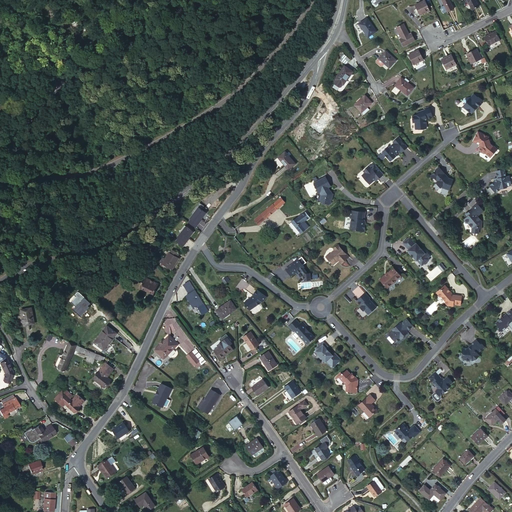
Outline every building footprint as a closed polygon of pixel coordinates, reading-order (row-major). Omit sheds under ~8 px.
[(425,0),(415,5),(419,15),(430,10),(425,0)] [(449,0),(441,0),(447,11),(453,8),(449,0)] [(467,0),(472,9),(479,6),(475,0),(467,0)] [(367,18),(359,23),(364,29),(363,30),(368,37),(376,31),(367,18)] [(403,23),(396,27),(402,38),(399,39),(403,46),(415,40),(411,33),(409,34),(403,23)] [(495,31),(484,37),(488,45),(500,39),(495,31)] [(418,49),(408,55),(413,64),(424,59),(418,49)] [(476,49),(466,54),(471,63),(481,58),(476,49)] [(386,51),(378,58),(384,63),(389,68),(396,60),(386,51)] [(343,54),(340,59),(346,64),(350,59),(343,54)] [(451,54),(441,59),(446,69),(456,64),(451,54)] [(344,66),(335,78),(336,79),(342,84),(343,84),(347,78),(348,78),(353,71),(344,66)] [(401,77),(395,84),(401,88),(400,89),(408,95),(414,87),(408,83),(409,81),(405,78),(404,80),(401,77)] [(478,107),(484,100),(479,96),(478,96),(474,93),(471,96),(467,96),(467,101),(463,106),(467,109),(468,108),(472,112),(474,109),(474,108),(475,107),(476,108),(477,106),(478,107)] [(365,95),(354,105),(361,112),(364,114),(369,109),(367,107),(372,102),(365,95)] [(426,101),(424,98),(409,104),(411,107),(426,101)] [(428,118),(434,116),(430,107),(418,112),(416,114),(411,116),(412,122),(414,122),(415,129),(424,128),(425,126),(427,120),(428,120),(428,118)] [(316,123),(314,121),(310,126),(320,134),(332,119),(324,112),(317,120),(316,123)] [(487,136),(476,132),(472,142),(481,146),(479,149),(480,152),(484,152),(485,152),(489,157),(494,152),(491,150),(494,146),(490,143),(487,136)] [(405,149),(396,139),(390,144),(391,145),(386,149),(386,148),(385,149),(384,149),(381,152),(381,153),(380,153),(388,163),(389,162),(392,159),(393,158),(393,157),(394,156),(396,153),(397,152),(399,154),(405,149)] [(285,151),(278,157),(288,169),(295,163),(285,151)] [(368,166),(364,170),(365,172),(361,175),(369,184),(376,178),(377,179),(382,174),(374,166),(371,169),(368,166)] [(445,174),(439,167),(430,175),(439,186),(441,186),(441,187),(449,189),(452,178),(448,177),(447,176),(446,177),(444,175),(445,174)] [(504,169),(496,171),(497,177),(494,178),(495,181),(490,185),(490,186),(487,190),(492,195),(495,192),(496,192),(500,188),(506,187),(505,185),(510,184),(510,183),(511,183),(511,175),(509,176),(509,175),(506,176),(504,169)] [(325,175),(315,182),(315,184),(319,191),(321,191),(323,193),(321,198),(322,200),(330,203),(332,202),(335,192),(332,191),(331,189),(329,186),(332,185),(325,175)] [(280,197),(254,219),(258,224),(285,202),(280,197)] [(191,214),(192,214),(197,207),(205,213),(207,209),(199,203),(191,214)] [(483,211),(477,203),(471,208),(471,209),(465,214),(467,216),(464,219),(464,220),(466,223),(468,223),(472,228),(471,233),(479,233),(479,228),(481,228),(482,221),(477,216),(483,211)] [(190,219),(187,222),(196,228),(201,221),(200,221),(206,213),(205,213),(197,207),(192,214),(189,218),(190,219)] [(351,219),(350,230),(364,232),(366,224),(364,224),(366,213),(351,211),(350,218),(351,219)] [(295,227),(293,229),(297,235),(308,227),(304,221),(309,217),(304,212),(291,222),(295,227)] [(177,238),(175,241),(182,247),(187,240),(187,239),(188,238),(192,232),(185,226),(177,237),(177,238)] [(414,258),(415,257),(422,265),(424,263),(425,264),(427,262),(426,261),(429,259),(428,257),(430,256),(426,251),(425,253),(416,243),(415,243),(409,237),(402,243),(408,249),(407,250),(414,258)] [(348,257),(337,244),(333,248),(334,250),(326,257),(333,265),(338,260),(341,263),(348,257)] [(162,264),(165,266),(168,268),(171,270),(179,258),(176,257),(178,253),(172,249),(170,253),(169,252),(165,259),(162,257),(159,262),(162,263),(162,264)] [(292,263),(285,269),(290,276),(296,272),(297,274),(301,271),(303,274),(303,276),(301,278),(303,279),(304,281),(310,280),(309,273),(307,274),(303,269),(304,268),(298,259),(295,262),(294,263),(293,264),(292,263)] [(441,264),(438,266),(443,272),(446,269),(441,264)] [(386,287),(400,276),(393,268),(385,275),(384,274),(379,279),(386,287)] [(146,278),(141,288),(153,294),(158,284),(146,278)] [(197,306),(202,315),(208,311),(189,281),(183,284),(189,293),(186,295),(194,308),(197,306)] [(454,294),(446,285),(443,288),(442,287),(437,291),(441,296),(443,296),(446,299),(446,301),(448,304),(450,303),(451,304),(453,305),(454,302),(461,303),(462,295),(454,294)] [(250,297),(244,302),(249,310),(261,301),(262,302),(266,296),(256,289),(252,295),(254,296),(252,297),(250,297)] [(367,314),(376,307),(372,303),(371,303),(370,302),(370,301),(368,299),(369,298),(364,293),(355,301),(360,306),(360,307),(362,310),(364,310),(367,314)] [(230,300),(219,307),(216,310),(222,319),(236,309),(230,300)] [(95,302),(88,308),(97,317),(100,315),(107,323),(111,319),(95,302)] [(31,308),(21,310),(24,325),(34,323),(31,308)] [(511,310),(511,309),(501,318),(498,321),(496,324),(498,326),(497,327),(500,330),(501,331),(503,330),(508,326),(510,326),(511,324),(511,323),(511,310)] [(412,326),(406,319),(400,324),(399,323),(392,330),(393,331),(388,335),(394,342),(399,338),(400,339),(404,336),(403,334),(407,332),(406,331),(412,326)] [(296,320),(289,327),(294,332),(294,331),(306,345),(314,337),(310,333),(309,333),(307,330),(309,329),(304,323),(301,325),(296,320)] [(94,342),(94,343),(98,345),(96,348),(101,351),(102,349),(103,350),(116,333),(107,325),(94,342)] [(248,333),(245,336),(242,337),(251,350),(259,344),(250,332),(248,333)] [(79,336),(76,340),(87,348),(90,344),(79,336)] [(163,341),(160,344),(154,349),(163,358),(177,344),(168,336),(163,341)] [(226,340),(213,350),(220,359),(233,349),(226,340)] [(463,360),(472,361),(473,360),(474,360),(477,358),(477,357),(478,356),(476,354),(484,348),(481,345),(479,344),(475,340),(469,346),(470,347),(468,349),(467,349),(461,349),(461,353),(462,354),(462,359),(463,360)] [(75,345),(68,342),(65,349),(72,352),(75,345)] [(330,363),(335,358),(325,348),(327,346),(323,342),(315,348),(317,350),(316,351),(319,355),(319,356),(321,359),(322,359),(325,362),(328,360),(330,363)] [(97,354),(80,347),(78,351),(95,358),(97,354)] [(72,352),(65,349),(60,361),(67,364),(72,352)] [(192,351),(186,356),(194,365),(194,364),(199,361),(199,360),(192,351)] [(268,351),(260,356),(264,362),(263,363),(268,370),(277,365),(268,351)] [(6,360),(0,362),(0,363),(5,374),(3,380),(10,382),(13,373),(6,360)] [(67,364),(60,361),(57,368),(65,371),(67,364)] [(104,380),(106,378),(113,369),(105,363),(96,374),(93,378),(104,388),(108,383),(104,380)] [(343,373),(341,373),(338,376),(336,378),(335,378),(335,379),(338,376),(346,385),(346,391),(357,392),(357,382),(355,382),(355,380),(354,378),(354,377),(351,373),(350,374),(346,370),(343,373)] [(447,387),(452,383),(448,379),(445,382),(443,381),(443,380),(442,379),(441,379),(435,372),(428,378),(437,389),(435,390),(435,392),(436,392),(439,396),(440,396),(449,388),(447,387)] [(252,387),(251,387),(257,395),(268,387),(263,379),(258,382),(252,387)] [(292,381),(284,387),(287,390),(284,392),(289,400),(300,392),(292,381)] [(161,383),(157,390),(155,394),(152,401),(153,402),(162,383),(161,383)] [(171,388),(162,383),(153,402),(161,406),(163,406),(171,388)] [(210,389),(198,408),(207,414),(219,395),(210,389)] [(62,391),(55,398),(62,406),(65,404),(74,413),(79,407),(78,406),(84,400),(77,394),(72,400),(62,391)] [(507,391),(499,397),(506,404),(511,397),(511,396),(511,395),(511,392),(510,391),(508,392),(507,391)] [(439,396),(436,392),(432,395),(432,397),(436,401),(437,401),(440,399),(440,396),(439,396)] [(2,403),(14,397),(13,394),(0,400),(1,401),(2,403)] [(370,394),(358,405),(369,417),(377,410),(370,404),(375,400),(370,394)] [(2,404),(2,405),(3,407),(0,408),(0,411),(3,418),(6,417),(5,414),(19,406),(15,397),(14,397),(2,403),(2,404)] [(297,406),(288,412),(297,423),(306,417),(297,406)] [(495,410),(485,419),(491,425),(497,420),(502,425),(506,420),(495,410)] [(235,431),(243,425),(237,416),(229,422),(235,431)] [(319,418),(310,424),(318,436),(327,431),(319,418)] [(123,422),(111,430),(118,439),(129,431),(123,422)] [(402,423),(394,431),(401,439),(403,437),(407,440),(412,435),(413,437),(420,431),(414,425),(408,430),(406,428),(407,427),(404,424),(403,425),(402,423)] [(40,424),(31,430),(35,436),(36,435),(38,434),(43,442),(47,439),(56,433),(50,424),(45,427),(46,429),(44,430),(40,424)] [(197,427),(189,438),(194,442),(202,431),(197,427)] [(481,428),(471,436),(478,444),(488,436),(481,428)] [(68,442),(74,438),(71,433),(64,437),(68,442)] [(320,439),(323,444),(325,442),(328,446),(329,446),(329,445),(330,445),(330,444),(330,443),(330,442),(330,441),(330,440),(327,435),(320,439)] [(257,438),(245,446),(253,457),(255,457),(263,451),(264,449),(257,438)] [(319,452),(317,452),(322,459),(330,454),(325,449),(328,447),(328,446),(325,442),(323,444),(316,448),(319,452)] [(203,447),(191,454),(196,464),(208,456),(203,447)] [(468,450),(459,457),(465,464),(474,456),(468,450)] [(358,459),(355,455),(348,461),(352,466),(351,466),(357,475),(364,470),(360,463),(358,461),(357,462),(356,461),(357,460),(358,459)] [(409,455),(400,464),(402,467),(412,457),(409,455)] [(110,457),(106,460),(109,465),(114,462),(110,457)] [(443,459),(433,470),(440,476),(450,466),(443,459)] [(28,464),(29,468),(31,474),(42,470),(39,460),(28,464)] [(106,460),(98,465),(102,471),(107,478),(114,472),(109,465),(106,460)] [(328,466),(317,474),(323,482),(324,484),(326,484),(331,481),(332,479),(330,477),(334,474),(328,466)] [(280,474),(281,473),(278,470),(269,476),(278,488),(287,482),(285,479),(284,480),(280,474)] [(224,487),(221,483),(219,479),(220,478),(217,473),(208,479),(216,491),(224,487)] [(127,476),(119,482),(126,493),(134,488),(127,476)] [(374,481),(367,486),(374,497),(382,491),(374,481)] [(494,482),(488,488),(499,499),(505,492),(494,482)] [(252,483),(242,489),(247,497),(257,490),(252,483)] [(430,490),(425,496),(432,501),(434,499),(438,502),(446,493),(440,488),(438,486),(435,484),(430,490)] [(419,491),(425,496),(430,490),(424,485),(419,491)] [(45,491),(44,498),(54,499),(54,492),(45,491)] [(146,492),(135,499),(140,507),(143,504),(147,510),(155,505),(146,492)] [(480,497),(469,509),(471,511),(481,511),(483,510),(484,511),(490,511),(493,509),(480,497)] [(54,499),(44,498),(43,510),(53,511),(54,499)] [(293,499),(285,505),(289,511),(295,511),(300,509),(293,499)]
